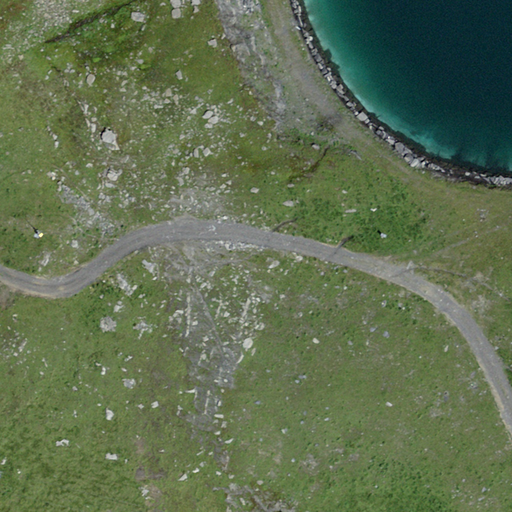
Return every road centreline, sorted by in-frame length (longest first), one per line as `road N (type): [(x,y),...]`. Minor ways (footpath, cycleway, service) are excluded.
road 1 (track): [(511,406),(481,338),(444,297),(378,256),(308,234),(182,226),(133,239),(55,284),(0,266)]
road 2 (track): [(273,0),(298,66),(349,133),(434,190),(480,208)]
road 3 (track): [(378,256),(414,261),(452,250),(495,211),(511,211)]
